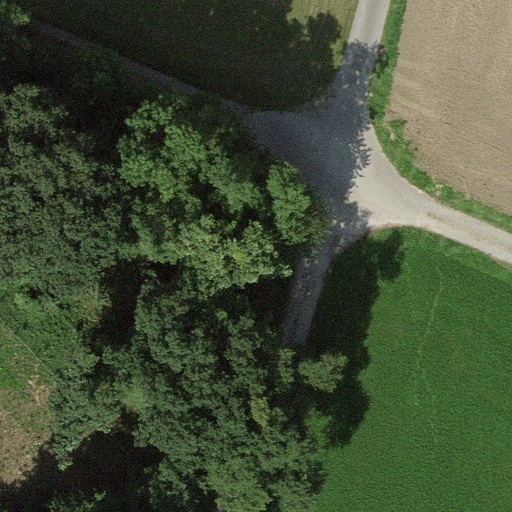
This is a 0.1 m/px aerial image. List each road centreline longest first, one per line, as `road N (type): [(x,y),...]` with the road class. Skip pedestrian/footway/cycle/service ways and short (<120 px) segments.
road 1 (track): [(0,26),(511,249)]
road 2 (track): [(253,459),(383,0)]
